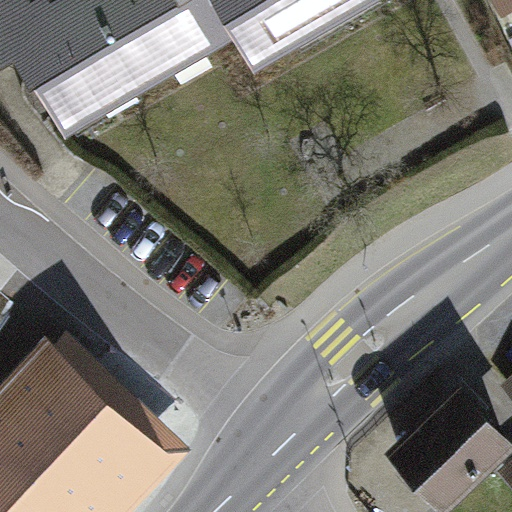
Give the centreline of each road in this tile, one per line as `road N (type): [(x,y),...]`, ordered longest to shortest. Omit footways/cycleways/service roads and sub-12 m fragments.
road 1 (residential): [(267,460),(237,403),(0,209)]
road 2 (secondary): [(267,460),(358,362),(511,230)]
